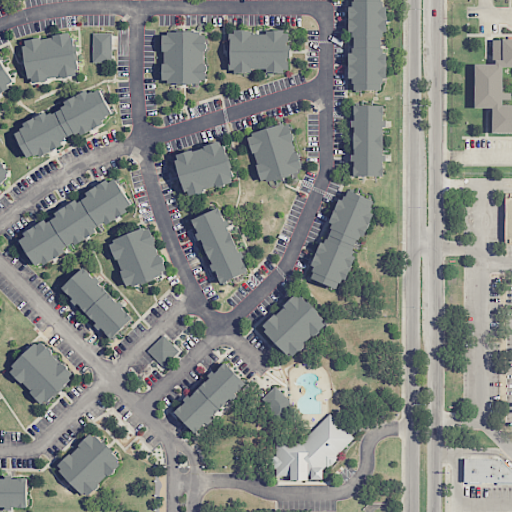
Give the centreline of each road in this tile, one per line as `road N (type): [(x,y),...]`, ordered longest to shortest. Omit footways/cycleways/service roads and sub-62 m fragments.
road 1 (tertiary): [(415,249),(412,511)]
road 2 (tertiary): [(434,249),(435,55)]
road 3 (tertiary): [(433,511),(434,320)]
road 4 (tertiary): [(415,0),(415,152)]
